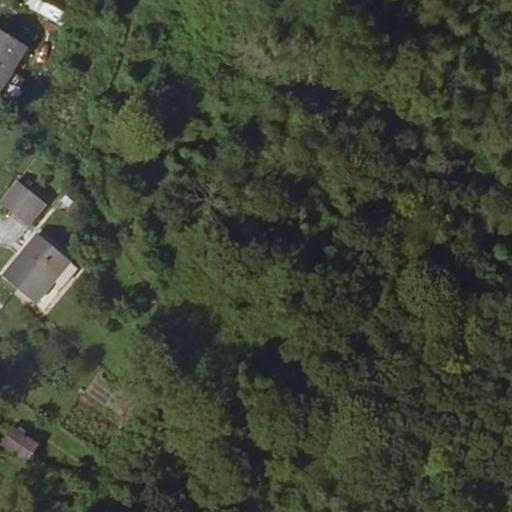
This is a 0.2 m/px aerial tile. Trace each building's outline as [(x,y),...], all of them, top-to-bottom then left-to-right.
[(0,96),(29,52),(0,33),(0,96)] [(43,211),(15,187),(1,203),(30,227),(43,211)] [(30,227),(1,203),(0,204),(0,211),(25,233),(30,227)] [(40,308),(73,264),(41,237),(7,281),(40,308)] [(11,425),(0,445),(0,447),(29,463),(41,442),(11,425)] [(75,456),(48,442),(40,458),(67,471),(75,456)]
